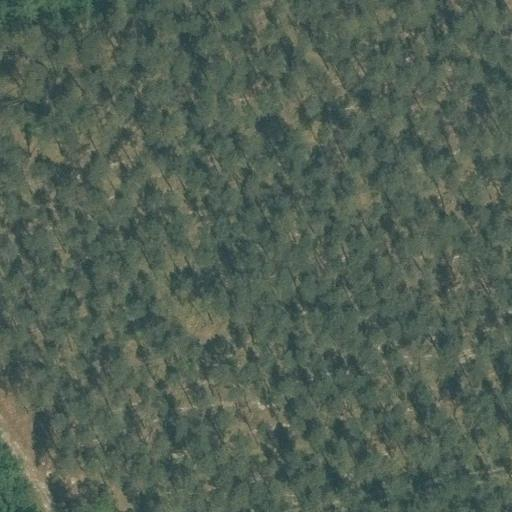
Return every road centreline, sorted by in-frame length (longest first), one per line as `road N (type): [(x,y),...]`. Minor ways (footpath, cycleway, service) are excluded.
road 1 (track): [(0,53),(147,0)]
road 2 (track): [(384,511),(511,484)]
